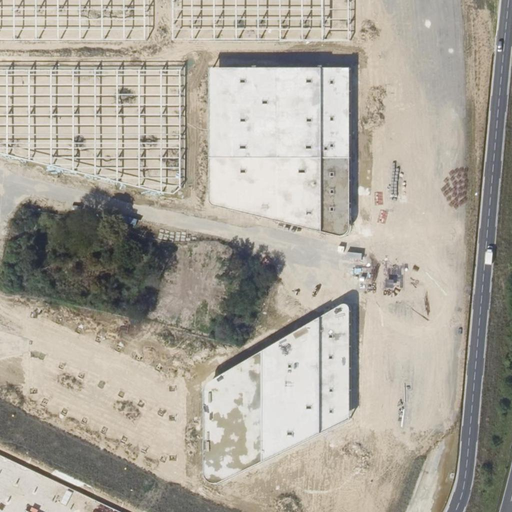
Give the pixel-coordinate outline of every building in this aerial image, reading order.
[(0,0),(0,39),(48,39),(86,38),(145,38),(144,0),(0,0)] [(350,0),(174,0),(174,39),(350,40),(350,0)] [(212,70),(211,204),(282,221),(343,236),(349,234),(352,230),(351,69),(282,69),(212,70)] [(185,100),(185,70),(163,70),(122,70),(77,71),(17,71),(0,70),(0,153),(16,158),(98,177),(175,196),(185,183),(185,100)] [(345,303),(206,385),(206,428),(207,475),(210,480),(215,483),(223,482),(268,459),(351,418),(351,353),(351,307),(349,303),(345,303)] [(103,425),(177,456),(178,387),(165,364),(102,336),(35,306),(36,397),(103,425)] [(57,473),(34,462),(26,468),(26,511),(137,511),(76,482),(57,473)]
